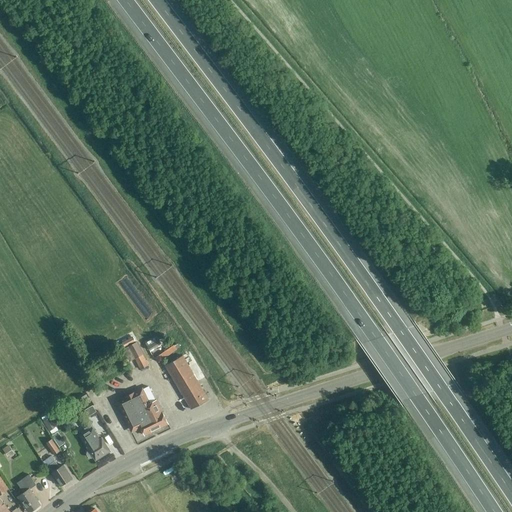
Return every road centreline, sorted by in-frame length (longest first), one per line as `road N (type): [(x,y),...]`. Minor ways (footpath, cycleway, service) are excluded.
road 1 (motorway): [(123,0),(376,337),(492,511)]
road 2 (motorway): [(511,495),(399,325),(154,0)]
road 3 (tertiary): [(217,424),(511,328)]
road 4 (track): [(341,371),(272,351),(169,222)]
road 5 (tertiary): [(217,424),(79,491)]
